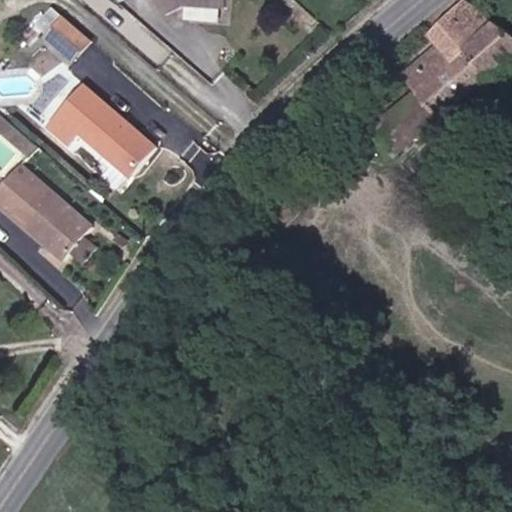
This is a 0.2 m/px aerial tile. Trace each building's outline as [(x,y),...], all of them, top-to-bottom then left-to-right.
[(154,0),(164,18),(185,7),(229,9),(228,0),(154,0)] [(418,95),(442,122),(511,61),(511,35),(466,2),(432,37),(440,48),(404,78),(418,95)] [(54,8),(38,26),(50,38),(48,39),(76,63),(94,42),(54,8)] [(85,86),(49,127),(74,149),(85,136),(134,179),(159,150),(85,86)] [(399,160),(442,122),(418,95),(375,132),(399,160)] [(0,115),(0,129),(32,157),(39,149),(0,115)] [(74,254),(88,238),(96,229),(23,167),(0,194),(0,202),(68,261),(74,254)] [(101,249),(88,238),(74,254),(87,265),(101,249)]
